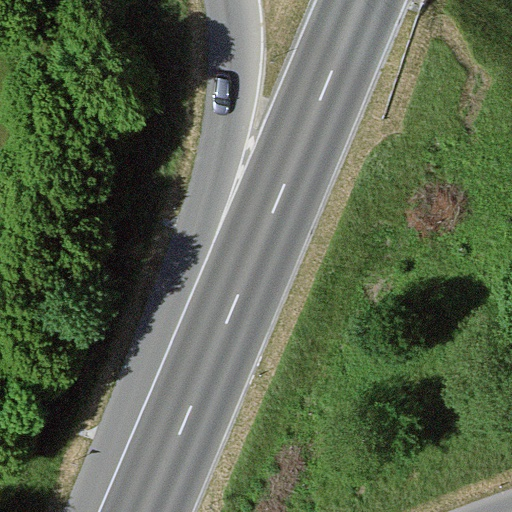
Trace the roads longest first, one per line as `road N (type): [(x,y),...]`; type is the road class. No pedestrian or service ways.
road 1 (primary): [(145,511),(361,0)]
road 2 (primary): [(230,0),(224,135),(123,511)]
